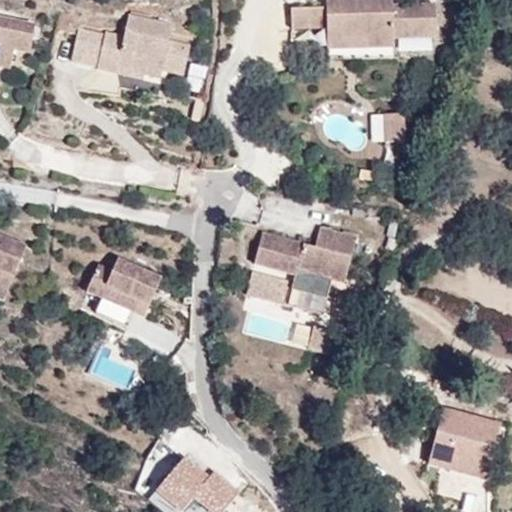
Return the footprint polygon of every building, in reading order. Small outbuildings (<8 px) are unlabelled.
[(436,38),(435,5),(392,6),(391,0),(341,0),(342,7),(325,8),(291,8),(291,28),(326,28),(327,49),(393,47),(393,39),(436,38)] [(187,59),(189,47),(168,42),(171,27),(128,17),(123,37),(105,33),(104,36),(78,30),(71,60),(97,66),(97,68),(116,73),(117,68),(143,74),(160,78),(161,70),(163,61),(178,64),(179,57),(187,59)] [(35,26),(0,18),(0,66),(10,68),(14,49),(29,52),(35,26)] [(163,61),(161,70),(183,75),(187,59),(179,57),(178,64),(163,61)] [(142,79),(143,74),(117,68),(116,73),(142,79)] [(404,142),(404,114),(385,114),(385,142),(404,142)] [(315,248),(262,234),(254,265),(295,276),(293,283),(252,273),(247,294),(322,314),(331,280),(343,284),(356,238),(320,228),(315,248)] [(0,300),(3,302),(26,246),(0,235),(0,300)] [(112,271),(98,265),(86,292),(102,299),(96,313),(127,327),(133,313),(144,318),(161,278),(117,259),(112,271)] [(327,354),(332,332),(313,327),(308,349),(327,354)] [(487,478),(501,425),(444,410),(429,463),(487,478)] [(228,511),(239,497),(213,478),(208,484),(183,465),(158,499),(176,511),(188,511),(194,504),(204,511),(228,511)]
